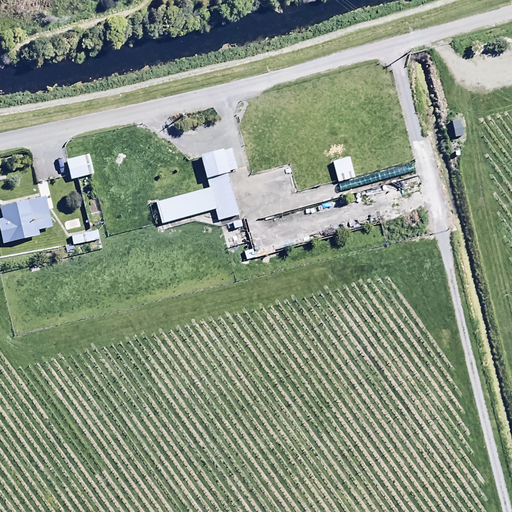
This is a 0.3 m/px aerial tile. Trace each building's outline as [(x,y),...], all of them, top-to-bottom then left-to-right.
[(225,149),(198,157),(207,189),(154,204),(160,226),(214,211),(217,222),(237,216),(226,173),(236,170),(230,150),(225,151),(225,149)] [(87,155),(64,161),(69,181),(92,175),(87,155)] [(347,158),(331,163),(337,184),(353,179),(347,158)] [(44,197),(0,207),(0,212),(2,220),(0,219),(0,239),(1,245),(38,236),(37,231),(51,228),(44,197)] [(95,232),(70,238),(72,246),(97,240),(95,232)]
